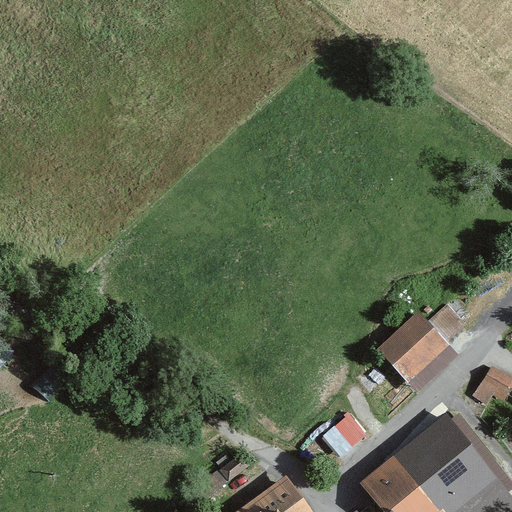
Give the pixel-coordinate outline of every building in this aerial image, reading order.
[(431,318),(450,335),(473,309),(455,292),(431,318)] [(414,393),(457,353),(415,308),(372,348),(414,393)] [(511,373),(492,361),(474,392),(495,405),(511,377),(511,373)] [(511,511),(511,497),(442,407),(350,478),(375,511),(511,511)] [(322,432),(342,455),(369,430),(349,408),(322,432)] [(309,511),(281,472),(223,511),(309,511)]
